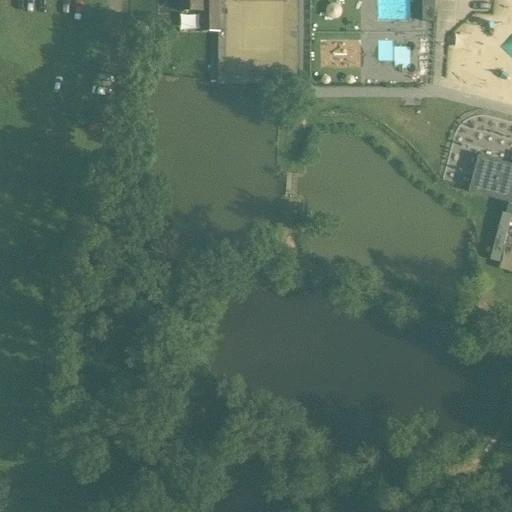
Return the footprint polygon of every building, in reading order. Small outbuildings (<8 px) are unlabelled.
[(179,0),(180,12),(201,11),(201,16),(220,16),(219,0),(179,0)] [(434,0),(422,0),(422,23),(429,23),(432,23),(434,23),(434,0)] [(510,203),(507,213),(511,214),(511,165),(479,156),(469,192),(510,203)] [(501,267),(503,243),(495,242),(493,267),(501,267)] [(500,269),(511,272),(511,246),(507,245),(500,269)]
